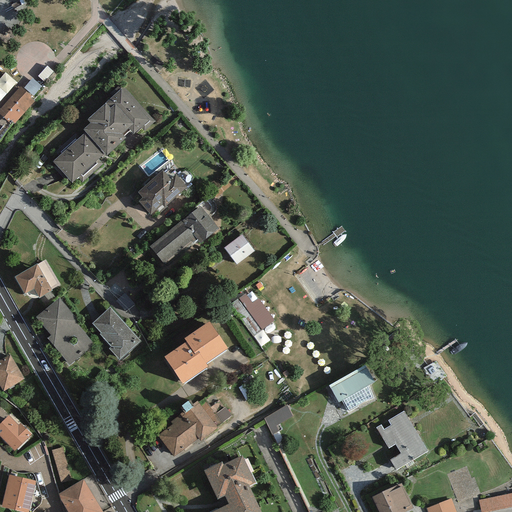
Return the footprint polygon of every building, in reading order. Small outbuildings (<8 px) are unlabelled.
[(4,73),(0,77),(0,99),(16,83),(4,73)] [(25,87),(35,95),(43,85),(33,77),(25,87)] [(19,91),(0,111),(0,120),(7,127),(31,101),(19,91)] [(91,131),(53,163),(74,188),(150,125),(124,95),(87,126),(91,131)] [(167,177),(162,172),(137,194),(142,199),(137,203),(150,217),(157,210),(160,214),(188,189),(172,172),(167,177)] [(200,207),(146,249),(161,268),(196,240),(200,245),(218,230),(200,207)] [(255,252),(242,235),(223,249),(236,266),(255,252)] [(32,305),(37,305),(60,290),(43,264),(12,284),(22,300),(28,303),(32,305)] [(126,293),(119,299),(128,309),(135,302),(126,293)] [(231,305),(254,336),(262,330),(274,321),(258,299),(252,303),(245,294),(231,305)] [(58,303),(35,323),(52,342),(47,346),(68,371),(93,350),(75,329),(78,326),(58,303)] [(108,312),(91,328),(101,338),(99,340),(110,352),(107,354),(119,366),(140,346),(108,312)] [(235,354),(214,326),(163,364),(184,392),(235,354)] [(270,341),(262,330),(254,336),(253,337),(261,347),(270,341)] [(0,364),(0,395),(0,396),(23,385),(10,360),(0,364)] [(365,369),(329,389),(339,408),(376,388),(365,369)] [(206,403),(155,440),(172,463),(223,426),(206,403)] [(220,411),(225,419),(233,414),(228,406),(220,411)] [(293,417),(287,406),(263,419),(272,435),(278,431),(276,426),(293,417)] [(407,414),(378,430),(395,460),(388,463),(395,476),(430,457),(407,414)] [(12,418),(0,430),(0,438),(17,455),(33,438),(12,418)] [(61,477),(71,474),(65,446),(54,448),(61,477)] [(229,511),(254,511),(247,495),(259,490),(246,461),(224,470),(222,466),(204,474),(219,507),(226,504),(230,511),(229,511)] [(34,481),(8,476),(1,506),(28,511),(34,481)] [(99,511),(86,484),(56,498),(63,511),(99,511)] [(412,511),(401,488),(371,502),(375,511),(412,511)] [(511,497),(479,504),(480,511),(498,511),(511,509),(511,497)] [(456,511),(451,499),(426,509),(427,511),(456,511)]
